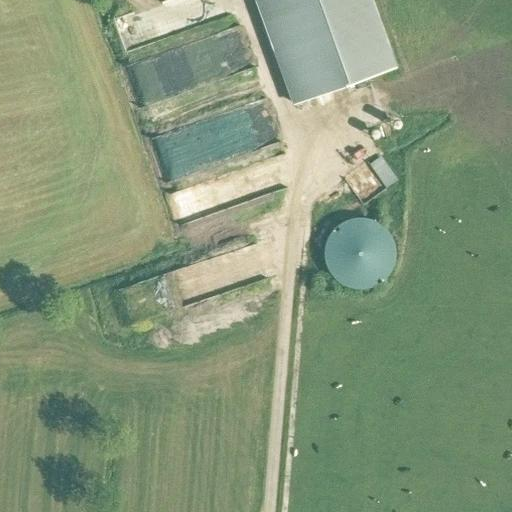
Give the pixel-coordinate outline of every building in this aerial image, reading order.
[(397,67),(373,0),(260,0),(298,103),(397,67)] [(185,175),(214,166),(207,145),(192,150),(186,133),(199,129),(198,126),(183,131),(184,135),(174,138),(185,175)] [(250,163),(287,153),(284,140),(246,150),(250,163)] [(373,161),(385,183),(398,176),(386,154),(373,161)] [(333,279),(342,286),(355,290),(366,289),(376,286),(385,279),(392,270),(395,262),(395,253),(394,244),(390,235),(384,227),(376,221),(366,217),(354,217),(345,220),(338,224),(331,231),(326,238),(324,248),(324,259),(326,268),(333,279)]
